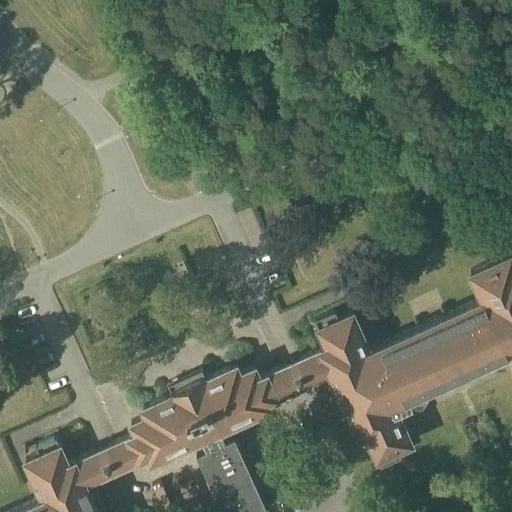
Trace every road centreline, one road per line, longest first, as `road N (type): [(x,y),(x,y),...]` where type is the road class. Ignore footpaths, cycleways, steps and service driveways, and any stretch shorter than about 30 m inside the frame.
road 1 (unclassified): [(511,164),(267,177),(140,230)]
road 2 (unknown): [(306,511),(320,489),(322,443),(224,193)]
road 3 (unknown): [(47,274),(89,403),(137,511)]
road 4 (unclassified): [(0,27),(97,122),(140,230)]
road 5 (unclassified): [(140,230),(0,297)]
